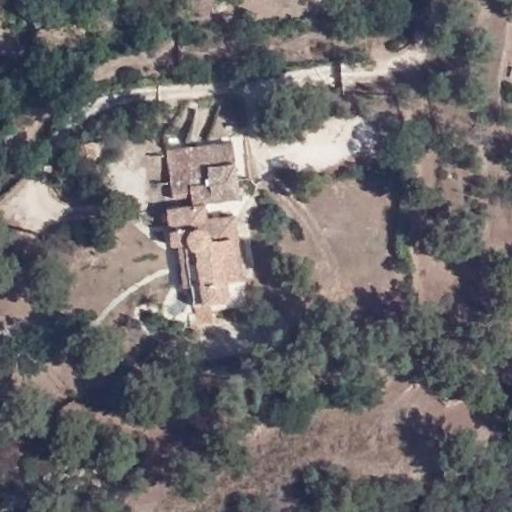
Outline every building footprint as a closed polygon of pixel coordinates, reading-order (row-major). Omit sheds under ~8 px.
[(233,142),(186,148),(193,205),(204,204),(204,202),(231,198),(230,182),(237,181),(233,142)] [(204,204),(193,205),(167,208),(171,246),(179,245),(186,243),(187,245),(188,245),(188,246),(189,247),(190,248),(191,249),(192,250),(194,250),(196,250),(200,282),(190,284),(193,304),(228,299),(226,279),(222,250),(233,248),(232,238),(237,237),(234,215),(206,219),(204,204)] [(242,276),(237,237),(232,238),(233,248),(236,278),(242,276)] [(186,243),(179,245),(183,285),(190,284),(200,282),(196,250),(194,250),(192,250),(191,249),(190,248),(189,247),(188,246),(188,245),(187,245),(186,243)] [(236,278),(233,248),(222,250),(226,279),(236,278)]
